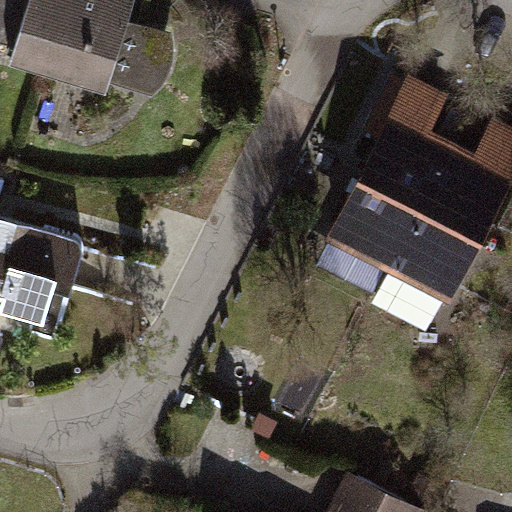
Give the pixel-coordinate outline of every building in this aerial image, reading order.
[(0,0),(0,41),(133,82),(134,79),(152,85),(156,81),(160,76),(164,70),(166,65),(168,57),(169,49),(168,41),(167,34),(149,29),(150,26),(128,19),(133,0),(0,0)] [(396,252),(449,148),(423,135),(444,94),(411,78),(410,81),(395,74),(383,97),(398,104),(338,223),(396,252)] [(449,148),(396,252),(376,290),(432,318),(451,280),(454,282),(511,167),(511,128),(496,121),(475,161),(449,148)] [(0,298),(3,299),(1,307),(45,319),(55,284),(72,289),(85,244),(85,241),(84,237),(82,235),(80,233),(47,223),(46,225),(0,212),(0,298)] [(415,511),(420,504),(355,472),(334,511),(415,511)]
